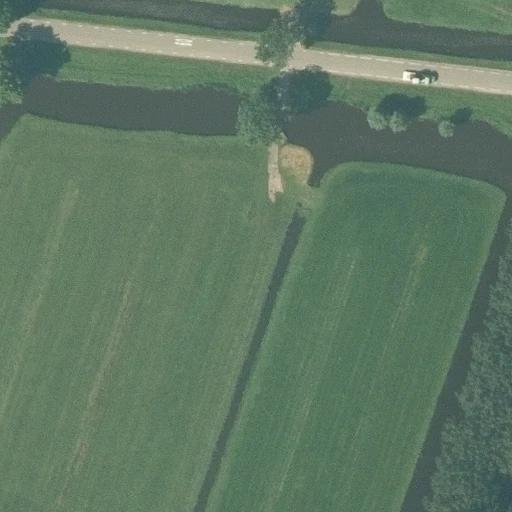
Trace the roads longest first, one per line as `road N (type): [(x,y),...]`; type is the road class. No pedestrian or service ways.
road 1 (unclassified): [(511,83),(0,21)]
road 2 (unclassified): [(466,511),(511,378)]
